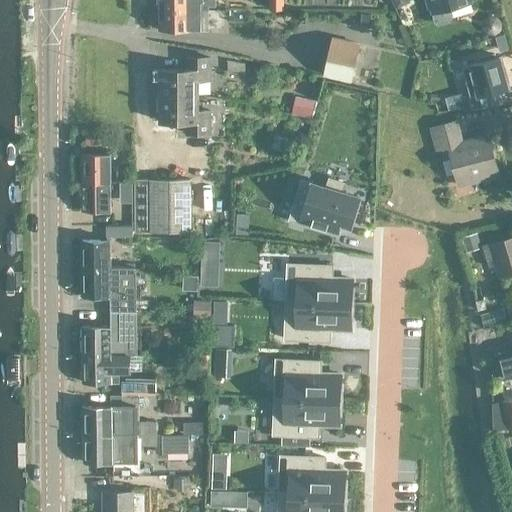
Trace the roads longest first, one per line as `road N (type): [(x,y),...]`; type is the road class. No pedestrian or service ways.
road 1 (tertiary): [(53,0),(56,511)]
road 2 (residential): [(382,511),(392,230)]
